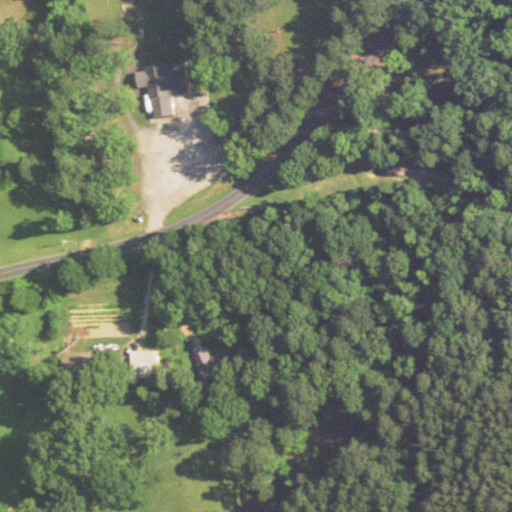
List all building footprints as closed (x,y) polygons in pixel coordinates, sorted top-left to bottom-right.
[(148,65),(187,61),(192,91),(173,93),(176,112),(158,115),(154,96),(151,96),(149,84),(140,85),(138,72),(149,70),(148,65)] [(12,341),(3,333),(0,335),(0,370),(1,371),(12,361),(2,351),(12,341)] [(228,349),(209,357),(200,337),(188,343),(205,382),(236,368),(228,349)] [(157,378),(157,351),(141,351),(141,363),(130,363),(130,378),(157,378)] [(87,357),(62,357),(62,383),(87,383),(87,357)] [(75,511),(67,479),(49,484),(56,511),(75,511)]
